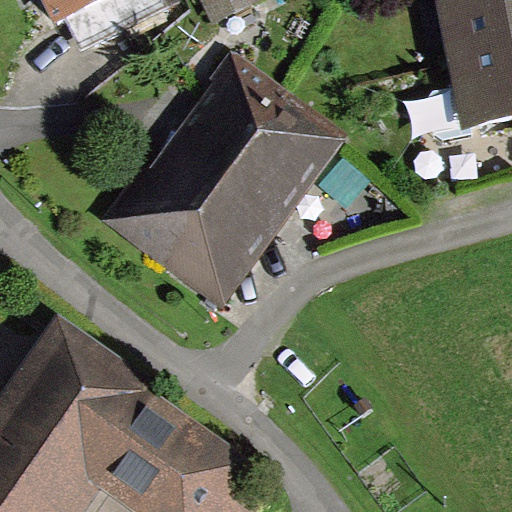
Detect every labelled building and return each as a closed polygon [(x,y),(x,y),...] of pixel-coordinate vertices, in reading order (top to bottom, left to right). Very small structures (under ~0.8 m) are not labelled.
[(36,0),(47,20),(61,12),(80,47),(162,3),(160,0),(36,0)] [(204,0),(213,16),(242,0),(204,0)] [(511,0),(454,0),(476,127),(511,121),(511,0)] [(232,67),(110,216),(202,291),(325,142),(232,67)] [(0,406),(0,511),(55,511),(91,463),(158,511),(230,511),(258,474),(56,329),(0,406)]
